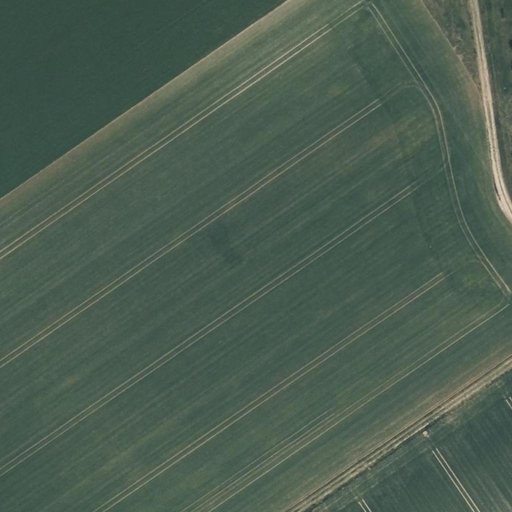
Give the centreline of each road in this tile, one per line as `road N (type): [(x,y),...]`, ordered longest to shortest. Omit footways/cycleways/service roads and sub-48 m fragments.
road 1 (track): [(296,511),(511,363)]
road 2 (track): [(511,212),(495,171),(472,0)]
